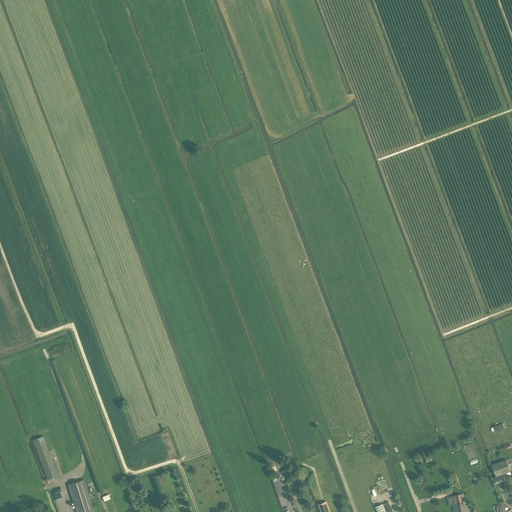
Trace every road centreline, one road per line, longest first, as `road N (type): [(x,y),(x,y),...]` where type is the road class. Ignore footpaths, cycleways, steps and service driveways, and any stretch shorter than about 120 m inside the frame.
road 1 (track): [(0,245),(37,335),(73,328),(127,472),(177,461),(198,511)]
road 2 (track): [(43,350),(84,457),(64,481),(71,511)]
